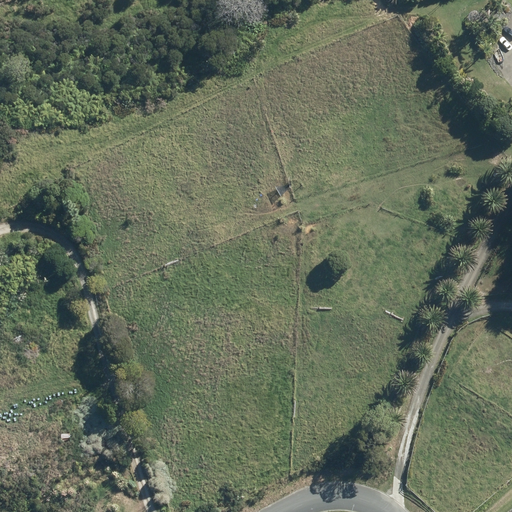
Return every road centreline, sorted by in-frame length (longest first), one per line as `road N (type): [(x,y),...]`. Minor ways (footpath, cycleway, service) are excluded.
road 1 (track): [(386,509),(511,166)]
road 2 (track): [(153,511),(59,242),(33,229),(0,230)]
